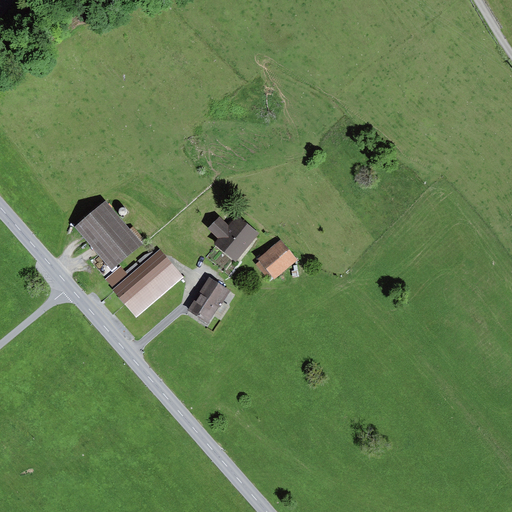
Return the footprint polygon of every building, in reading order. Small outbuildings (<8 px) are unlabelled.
[(108,205),(76,230),(110,272),(141,247),(108,205)] [(224,244),(215,254),(234,270),(262,237),(238,217),(230,227),(221,219),(210,232),(224,244)] [(281,243),(256,262),(272,282),(297,263),(281,243)] [(122,269),(106,282),(136,318),(185,277),(162,250),(129,277),(122,269)] [(228,294),(208,282),(188,317),(208,328),(228,294)]
